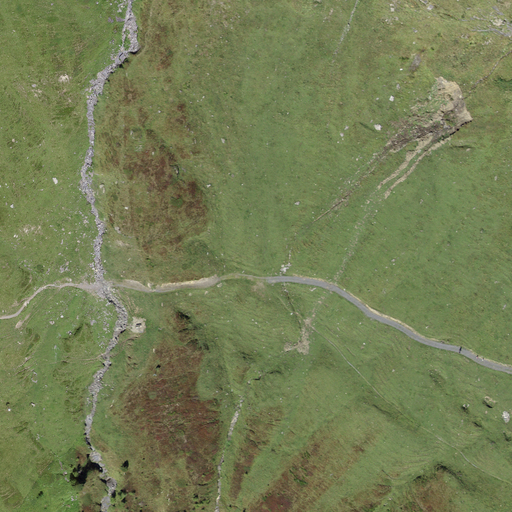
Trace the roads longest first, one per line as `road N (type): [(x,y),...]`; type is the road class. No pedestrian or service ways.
road 1 (track): [(258,279),(398,411),(511,484)]
road 2 (track): [(511,371),(415,337),(318,282),(258,279)]
